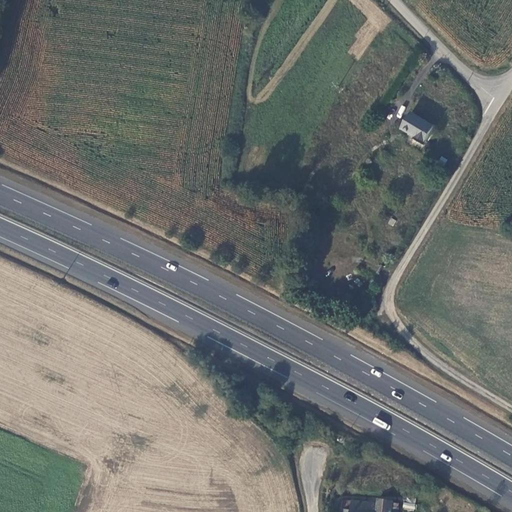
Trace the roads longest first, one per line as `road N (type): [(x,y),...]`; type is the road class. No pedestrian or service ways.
road 1 (trunk): [(0,229),(264,357),(511,493)]
road 2 (trunk): [(511,457),(273,325),(0,195)]
road 3 (residential): [(495,109),(390,293),(399,327),(452,375)]
road 4 (unclassified): [(495,109),(387,0)]
